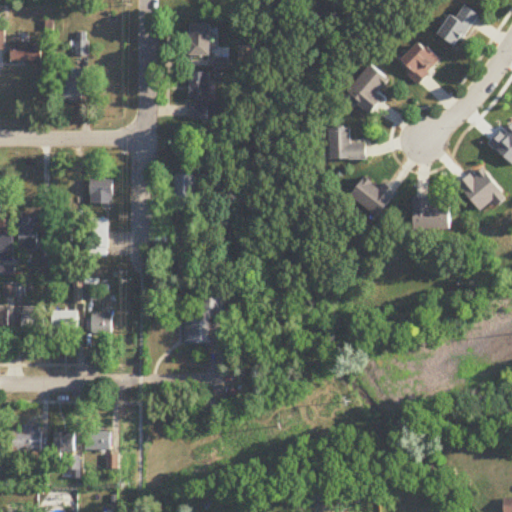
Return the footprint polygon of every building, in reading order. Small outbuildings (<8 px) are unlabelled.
[(442,35),(458,48),(482,18),(465,5),(442,35)] [(212,27),(191,27),(191,57),(212,57),(212,27)] [(43,64),(43,44),(12,44),(12,64),(43,64)] [(407,73),(420,86),(443,64),(423,44),(405,62),(412,69),(407,73)] [(373,116),(385,102),(379,97),(392,81),(373,66),(349,96),(373,116)] [(191,122),(211,122),(212,74),(191,74),(191,122)] [(65,80),(65,103),(86,103),(87,80),(65,80)] [(369,145),(354,146),(353,130),(333,131),(333,162),(369,161),(369,145)] [(177,209),(197,209),(197,176),(177,176),(177,209)] [(354,198),(381,219),(400,194),(387,185),(382,191),(367,180),(354,198)] [(92,206),(115,206),(115,182),(92,182),(92,206)] [(433,200),(416,200),(416,233),(453,233),(453,209),(433,209),(433,200)] [(38,252),(38,220),(21,220),(21,252),(38,252)] [(15,222),(0,221),(0,263),(15,264),(15,222)] [(54,249),(73,249),(73,229),(54,229),(54,249)] [(211,344),(211,321),(226,321),(226,298),(200,298),(200,313),(186,313),(186,344),(211,344)] [(46,338),(46,308),(23,308),(23,338),(46,338)] [(0,332),(10,332),(10,311),(0,310),(0,332)] [(54,313),(54,331),(78,331),(78,313),(54,313)] [(93,336),(114,336),(114,315),(93,315),(93,336)] [(43,453),(43,425),(16,425),(16,453),(43,453)] [(67,470),(79,470),(79,432),(56,432),(56,460),(67,460),(67,470)] [(113,433),(87,433),(87,450),(113,450),(113,433)]
